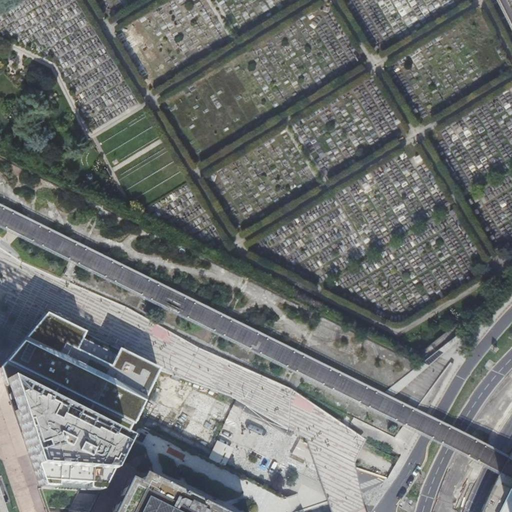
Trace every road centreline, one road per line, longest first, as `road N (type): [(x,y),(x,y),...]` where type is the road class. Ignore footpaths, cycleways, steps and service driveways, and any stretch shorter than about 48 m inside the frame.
road 1 (motorway): [(0,245),(510,511)]
road 2 (motorway): [(511,419),(0,165)]
road 3 (unclassified): [(511,314),(448,397),(386,509)]
road 4 (primary): [(511,360),(452,443),(425,511)]
